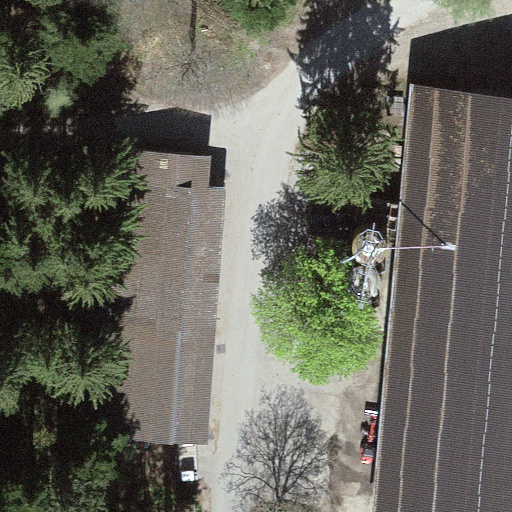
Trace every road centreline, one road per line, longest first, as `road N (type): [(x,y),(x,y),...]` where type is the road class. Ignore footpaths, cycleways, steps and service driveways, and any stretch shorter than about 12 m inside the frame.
road 1 (unclassified): [(230,511),(236,352),(267,190),(300,128),(372,46),(433,0)]
road 2 (track): [(300,128),(242,110),(59,125),(0,140)]
